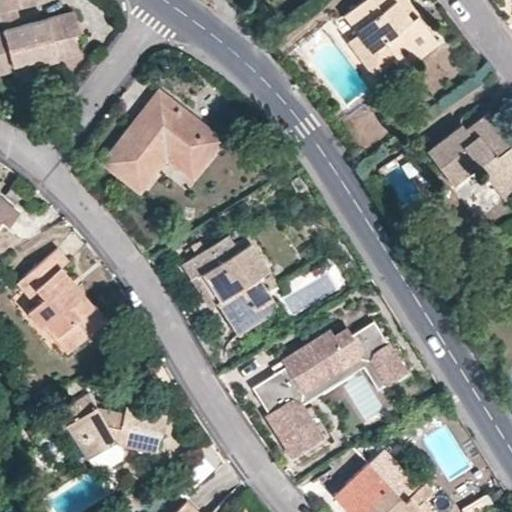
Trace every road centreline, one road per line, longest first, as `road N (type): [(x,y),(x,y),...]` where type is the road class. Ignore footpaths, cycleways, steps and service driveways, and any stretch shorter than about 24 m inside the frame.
road 1 (residential): [(159,9),(286,99),(511,454)]
road 2 (residential): [(45,169),(148,292),(203,390),(293,511)]
road 3 (residential): [(159,9),(45,169)]
